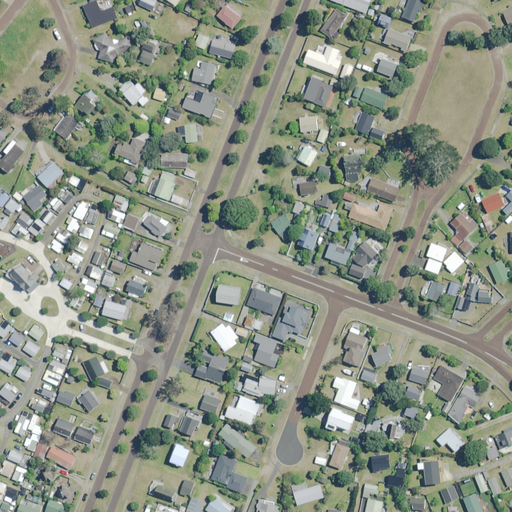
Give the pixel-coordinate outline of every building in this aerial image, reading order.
[(102,11),(98,0),(84,6),(92,29),(118,19),(114,7),(102,11)] [(158,2),(153,0),(142,0),(140,5),(154,11),(158,2)] [(372,0),(334,0),(366,14),(372,0)] [(426,1),(422,0),(410,0),(405,11),(400,9),(397,15),(415,23),(420,11),(421,12),(426,1)] [(242,19),(227,6),(218,16),(234,29),(242,19)] [(347,15),(336,8),(328,21),(326,19),(320,30),(333,38),(347,15)] [(393,18),(382,14),(379,24),(389,28),(393,18)] [(412,37),(389,30),(385,44),(391,46),(392,44),(408,49),(412,37)] [(110,38),(107,34),(94,41),(99,50),(98,51),(106,65),(135,48),(129,37),(114,45),(110,38)] [(210,38),(200,34),(195,46),(205,50),(210,38)] [(229,40),(220,37),(219,41),(213,39),(209,52),(233,59),(237,45),(228,43),(229,40)] [(340,51),(322,45),(321,49),(327,51),(325,56),(309,51),(305,64),(338,75),(342,62),(337,60),(340,51)] [(144,52),(140,63),(151,67),(155,57),(144,52)] [(398,65),(382,60),(378,72),(394,77),(398,65)] [(216,65),(203,62),(201,70),(195,69),(193,81),(212,84),(216,65)] [(354,67),(346,64),(341,77),(349,80),(354,67)] [(324,81),(314,77),(305,99),(326,107),(334,87),(323,83),(324,81)] [(144,106),(150,101),(144,95),(151,89),(142,79),(135,86),(131,81),(128,84),(125,80),(118,87),(135,106),(140,101),(144,106)] [(168,91),(158,88),(154,98),(164,101),(168,91)] [(389,96),(366,88),(361,101),(384,109),(389,96)] [(216,96),(196,89),(194,96),(189,95),(185,109),(213,118),(219,101),(215,99),(216,96)] [(97,96),(91,91),(87,97),(85,95),(77,106),(89,115),(97,105),(93,102),(97,96)] [(182,113),(171,109),(168,116),(180,120),(182,113)] [(151,119),(143,113),(141,117),(149,122),(151,119)] [(376,118),(363,113),(356,131),(383,141),(386,132),(372,128),(376,118)] [(84,125),(69,114),(57,132),(68,140),(76,128),(80,131),(84,125)] [(318,131),(317,117),(301,118),(302,132),(318,131)] [(199,142),(196,125),(180,127),(181,137),(186,136),(187,143),(199,142)] [(0,145),(9,134),(0,126),(0,145)] [(329,131),(323,129),(319,141),(325,143),(329,131)] [(136,139),(134,143),(130,141),(127,149),(120,145),(116,154),(128,158),(127,163),(134,165),(135,163),(139,165),(144,154),(145,154),(149,144),(136,139)] [(26,152),(14,142),(6,151),(9,153),(0,164),(10,174),(14,169),(12,168),(26,152)] [(319,153),(304,145),(297,159),(311,167),(319,153)] [(188,168),(188,154),(162,154),(162,168),(188,168)] [(360,173),(362,173),(361,155),(345,156),(347,180),(352,182),(360,182),(360,173)] [(48,188),(64,172),(54,162),(38,178),(48,188)] [(154,166),(148,164),(144,174),(150,176),(154,166)] [(332,170),(322,166),(320,171),(330,175),(332,170)] [(198,172),(188,169),(185,175),(195,178),(198,172)] [(176,177),(164,173),(156,196),(171,201),(176,184),(174,183),(176,177)] [(150,178),(144,175),(141,182),(147,184),(150,178)] [(88,181),(72,176),(69,183),(85,189),(88,181)] [(402,182),(390,178),(388,185),(372,180),(368,192),(396,201),(402,182)] [(319,193),(317,182),(302,185),(304,195),(319,193)] [(48,195),(40,185),(24,198),(32,208),(48,195)] [(75,197),(64,188),(58,196),(69,205),(75,197)] [(10,198),(3,192),(0,196),(0,206),(2,208),(10,198)] [(24,197),(18,192),(14,196),(20,202),(24,197)] [(356,197),(348,193),(346,199),(354,202),(356,197)] [(506,206),(500,193),(483,201),(489,214),(506,206)] [(131,201),(118,195),(116,202),(123,204),(121,209),(126,212),(131,201)] [(335,197),(326,195),(322,206),(332,209),(335,197)] [(63,203),(55,198),(50,204),(55,208),(53,211),(59,215),(64,208),(61,206),(63,203)] [(23,208),(12,200),(4,210),(12,216),(17,209),(20,212),(23,208)] [(88,203),(83,200),(74,216),(83,221),(89,210),(86,208),(88,203)] [(305,204),(298,202),(294,212),(301,215),(305,204)] [(386,231),(394,208),(380,203),(377,212),(355,203),(350,217),(386,231)] [(87,221),(95,225),(99,215),(97,214),(100,208),(93,205),(87,221)] [(126,215),(115,210),(113,215),(124,220),(126,215)] [(33,217),(26,211),(17,222),(19,223),(12,232),(16,235),(20,230),(26,236),(29,232),(26,229),(33,221),(31,220),(33,217)] [(479,226),(465,211),(452,224),(461,232),(458,235),(463,241),(479,226)] [(59,219),(50,212),(44,221),(53,228),(59,219)] [(293,225),(285,214),(272,224),(285,240),(292,234),(288,229),(293,225)] [(332,217),(325,214),(322,225),(329,227),(332,217)] [(493,224),(488,214),(482,217),(487,227),(493,224)] [(140,219),(130,215),(129,218),(127,217),(123,227),(136,231),(140,219)] [(160,222),(152,215),(146,224),(162,237),(169,229),(167,227),(170,223),(163,218),(160,222)] [(343,218),(336,215),(330,230),(337,233),(343,218)] [(10,220),(6,217),(0,227),(0,228),(3,230),(10,220)] [(47,225),(39,218),(29,230),(37,237),(47,225)] [(78,221),(74,218),(68,230),(76,234),(81,225),(77,223),(78,221)] [(121,230),(106,224),(102,234),(114,238),(115,234),(119,235),(121,230)] [(95,231),(84,226),(81,235),(91,239),(95,231)] [(320,234),(305,229),(299,245),(314,250),(320,234)] [(361,234),(354,232),(347,250),(331,243),(326,257),(347,266),(353,251),(354,251),(361,234)] [(74,237),(68,233),(65,237),(60,233),(57,238),(68,245),(74,237)] [(461,243),(455,237),(452,240),(458,246),(461,243)] [(475,248),(467,240),(460,248),(468,255),(475,248)] [(164,251),(140,241),(131,261),(155,272),(164,251)] [(90,247),(83,242),(77,249),(85,255),(90,247)] [(380,256),(366,242),(353,255),(366,269),(380,256)] [(448,250),(435,245),(426,269),(439,274),(448,250)] [(126,253),(121,251),(117,258),(122,261),(126,253)] [(84,258),(73,252),(68,261),(78,268),(84,258)] [(106,257),(97,253),(93,263),(102,267),(106,257)] [(60,260),(52,267),(57,274),(65,267),(60,260)] [(127,264),(115,260),(112,270),(123,274),(127,264)] [(511,278),(502,261),(491,266),(499,284),(511,278)] [(453,266),(445,263),(443,269),(451,272),(453,266)] [(40,285),(22,264),(11,274),(29,294),(40,285)] [(370,271),(353,265),(349,275),(366,281),(370,271)] [(104,271),(96,267),(91,276),(100,281),(104,271)] [(78,275),(70,270),(68,274),(76,279),(78,275)] [(116,279),(106,275),(102,284),(111,288),(116,279)] [(481,276),(474,275),(473,284),(470,283),(468,299),(458,298),(457,309),(471,311),(472,301),(492,304),(493,297),(490,297),(490,292),(479,290),(481,276)] [(73,284),(64,278),(61,284),(70,290),(73,284)] [(97,284),(84,278),(79,288),(93,294),(97,284)] [(148,286),(132,280),(128,291),(144,296),(148,286)] [(446,287),(434,282),(428,298),(439,303),(446,287)] [(461,285),(451,282),(447,294),(457,297),(461,285)] [(242,290),(221,285),(217,301),(239,306),(242,290)] [(282,298),(253,289),(248,306),(276,315),(282,298)] [(105,296),(98,293),(93,304),(101,308),(105,296)] [(84,301),(75,296),(71,305),(80,310),(84,301)] [(128,307),(107,301),(103,315),(124,320),(128,307)] [(310,313),(287,304),(274,337),(286,341),(291,330),(301,335),(310,313)] [(235,316),(227,312),(224,319),(232,322),(235,316)] [(263,323),(249,317),(245,326),(254,330),(254,328),(260,330),(263,323)] [(13,333),(16,330),(4,322),(0,328),(0,334),(5,339),(10,331),(13,333)] [(239,338),(230,326),(226,328),(223,324),(211,332),(225,352),(237,344),(235,341),(239,338)] [(26,330),(24,333),(28,336),(30,334),(40,341),(45,333),(35,326),(30,333),(26,330)] [(249,332),(239,328),(237,333),(246,337),(249,332)] [(361,331),(353,328),(346,345),(352,348),(346,362),(357,367),(368,339),(360,336),(361,331)] [(16,330),(13,333),(8,340),(19,348),(27,337),(16,330)] [(278,343),(257,334),(252,347),(260,350),(255,360),(275,368),(280,356),(274,354),(278,343)] [(41,348),(30,341),(24,349),(35,357),(41,348)] [(393,353),(390,345),(373,352),(379,367),(393,361),(390,354),(393,353)] [(72,351),(58,346),(54,356),(69,361),(72,351)] [(0,367),(11,374),(18,362),(12,358),(13,357),(5,353),(0,362),(0,367)] [(230,361),(207,353),(204,360),(211,363),(208,369),(199,366),(196,375),(221,384),(230,361)] [(106,375),(98,357),(85,364),(93,381),(106,375)] [(66,366),(53,360),(49,369),(63,375),(66,366)] [(253,367),(244,363),(242,369),(251,373),(253,367)] [(32,373),(22,367),(17,375),(27,381),(32,373)] [(465,379),(442,367),(435,378),(446,384),(439,395),(452,402),(465,379)] [(353,371),(346,368),(344,372),(355,377),(356,374),(353,373),(353,371)] [(429,373),(414,368),(410,380),(426,385),(429,373)] [(62,377),(49,370),(44,380),(57,386),(62,377)] [(362,380),(380,387),(381,385),(375,382),(378,375),(366,370),(362,380)] [(68,381),(74,384),(77,378),(67,373),(65,377),(69,379),(68,381)] [(352,398),(358,384),(350,381),(352,378),(345,375),(344,380),(338,377),(334,387),(340,389),(335,401),(358,410),(361,402),(352,398)] [(278,381),(262,377),(261,383),(247,380),(244,392),(264,396),(265,393),(275,395),(278,381)] [(113,383),(104,379),(101,384),(111,388),(113,383)] [(244,385),(235,382),(233,389),(242,391),(244,385)] [(20,393),(8,383),(0,393),(12,403),(20,393)] [(53,387),(45,384),(43,389),(39,388),(37,393),(50,398),(49,401),(54,402),(55,398),(52,397),(54,393),(51,392),(53,387)] [(424,392),(409,386),(406,395),(420,401),(424,392)] [(481,397),(466,387),(451,411),(448,415),(461,423),(466,415),(465,414),(470,405),(475,408),(481,397)] [(219,393),(206,389),(201,402),(199,408),(216,414),(221,400),(217,399),(219,393)] [(67,393),(62,391),(57,403),(71,408),(76,396),(68,392),(67,393)] [(89,391),(78,399),(82,404),(84,403),(91,412),(100,405),(89,391)] [(261,404),(242,397),(238,409),(230,406),(226,416),(252,425),(256,414),(257,415),(261,404)] [(49,415),(51,409),(46,407),(48,403),(37,398),(33,408),(49,415)] [(365,398),(363,404),(367,406),(366,409),(371,411),(374,404),(370,402),(370,400),(365,398)] [(447,413),(451,405),(447,402),(442,411),(447,413)] [(419,409),(409,406),(406,415),(416,418),(419,409)] [(343,411),(334,408),(327,428),(336,431),(338,426),(350,430),(355,417),(343,413),(343,411)] [(27,429),(33,415),(25,411),(16,432),(24,436),(27,429)] [(201,417),(191,413),(189,417),(187,416),(181,432),(193,437),(201,417)] [(34,432),(42,435),(45,428),(36,424),(39,417),(33,415),(27,429),(34,432)] [(71,437),(78,418),(71,415),(68,422),(59,419),(55,431),(71,437)] [(180,419),(169,415),(165,426),(173,429),(175,423),(178,424),(180,419)] [(382,420),(377,417),(372,430),(377,432),(382,420)] [(248,458),(257,448),(244,438),(247,435),(230,421),(220,435),(248,458)] [(387,438),(401,440),(401,437),(403,437),(404,433),(405,433),(406,427),(394,426),(394,423),(389,423),(387,438)] [(96,432),(80,427),(76,440),(88,444),(92,445),(96,432)] [(465,444),(451,428),(438,440),(444,447),(448,443),(457,452),(465,444)] [(511,445),(511,430),(496,437),(502,450),(511,445)] [(42,435),(34,432),(31,439),(28,438),(24,447),(35,451),(42,435)] [(330,466),(342,470),(350,449),(349,448),(351,443),(340,439),(330,466)] [(49,447),(40,444),(35,456),(45,459),(49,447)] [(185,447),(177,444),(170,462),(184,467),(191,451),(185,448),(185,447)] [(78,458),(54,446),(48,457),(72,469),(78,458)] [(500,457),(496,446),(487,450),(490,460),(500,457)] [(25,455),(12,450),(9,459),(21,464),(25,455)] [(237,462),(222,455),(212,479),(242,493),(248,479),(233,472),(237,462)] [(328,460),(318,457),(315,466),(311,465),(310,468),(317,470),(318,466),(325,468),(328,460)] [(391,468),(390,457),(373,458),(374,472),(380,472),(380,469),(391,468)] [(16,465),(6,461),(1,473),(10,477),(16,465)] [(441,476),(440,462),(419,463),(420,470),(426,469),(427,485),(445,484),(444,476),(441,476)] [(44,466),(37,473),(46,480),(52,472),(44,466)] [(27,470),(19,467),(14,480),(19,482),(23,473),(26,475),(27,470)] [(511,485),(511,468),(502,473),(509,487),(511,485)] [(489,490),(483,475),(476,477),(482,493),(489,490)] [(502,492),(496,478),(488,481),(494,495),(502,492)] [(196,484),(186,481),(182,492),(194,497),(198,486),(196,484)] [(308,489),(306,482),(292,486),(298,506),(325,498),(321,485),(308,489)] [(62,499),(64,502),(70,498),(69,495),(71,494),(64,483),(54,490),(61,500),(62,499)] [(379,495),(380,487),(373,486),(373,484),(367,483),(365,497),(370,498),(371,494),(379,495)] [(173,501),(175,502),(178,495),(175,494),(176,492),(160,486),(155,497),(172,503),(173,501)] [(460,499),(455,486),(442,491),(447,504),(460,499)] [(13,499),(6,497),(5,500),(12,502),(12,504),(16,506),(20,490),(9,487),(8,493),(14,494),(13,499)] [(483,511),(476,493),(464,498),(468,511),(483,511)] [(233,511),(236,509),(217,495),(214,499),(211,502),(206,510),(209,511),(233,511)] [(201,511),(204,503),(192,498),(187,511),(201,511)] [(381,511),(384,502),(369,499),(366,511),(381,511)] [(426,499),(413,499),(413,510),(425,511),(426,499)] [(40,511),(41,511),(36,509),(37,506),(23,500),(18,511),(40,511)] [(64,511),(66,507),(51,500),(46,511),(59,511),(60,511),(64,511)] [(260,500),(257,511),(279,511),(280,506),(275,505),(275,502),(260,500)] [(8,511),(11,506),(4,502),(0,510),(5,511),(8,511)]
